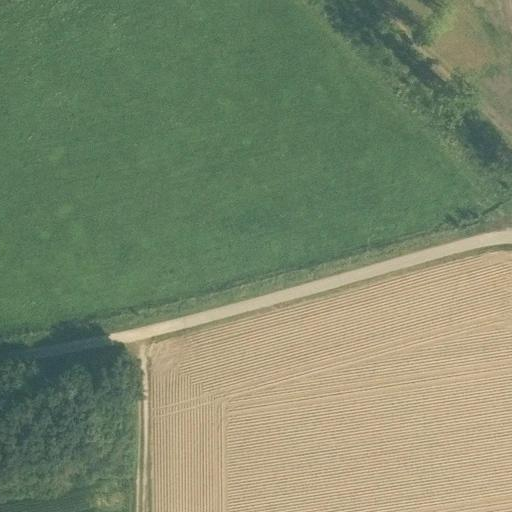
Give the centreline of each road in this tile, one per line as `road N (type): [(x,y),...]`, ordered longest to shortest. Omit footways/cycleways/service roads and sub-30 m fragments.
road 1 (unclassified): [(511,240),(487,239),(132,336)]
road 2 (track): [(320,0),(511,202)]
road 3 (track): [(136,511),(132,336)]
road 4 (unclassified): [(0,360),(132,336)]
